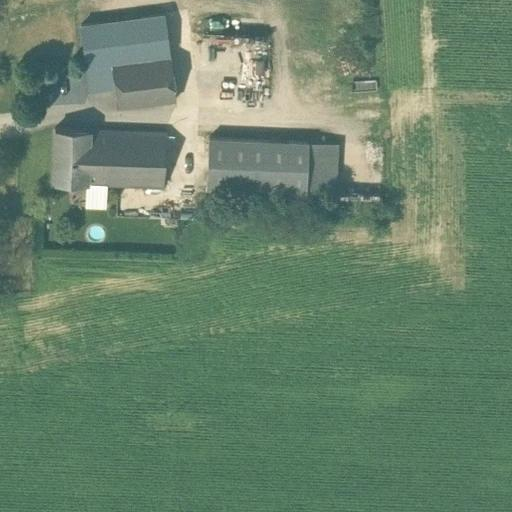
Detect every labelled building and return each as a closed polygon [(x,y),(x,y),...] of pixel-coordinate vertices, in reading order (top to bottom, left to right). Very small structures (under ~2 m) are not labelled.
[(164,13),(80,24),(88,90),(114,87),(111,62),(169,55),(164,13)] [(169,55),(111,62),(114,87),(116,106),(175,99),(169,55)] [(88,128),(54,127),(52,181),(86,182),(86,181),(88,129),(88,128)] [(88,129),(86,181),(163,184),(165,132),(88,129)] [(209,137),(207,187),(306,191),(308,141),(209,137)] [(308,141),(306,191),(338,192),(340,142),(308,141)]
